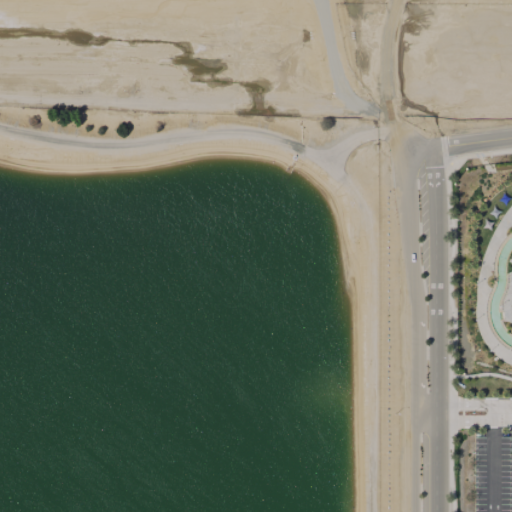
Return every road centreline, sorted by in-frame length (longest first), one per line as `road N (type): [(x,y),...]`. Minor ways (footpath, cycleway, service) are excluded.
road 1 (residential): [(511,136),(436,146),(374,110),(0,99)]
road 2 (tertiary): [(436,146),(403,153),(419,308),(414,511)]
road 3 (tertiary): [(435,511),(436,146)]
